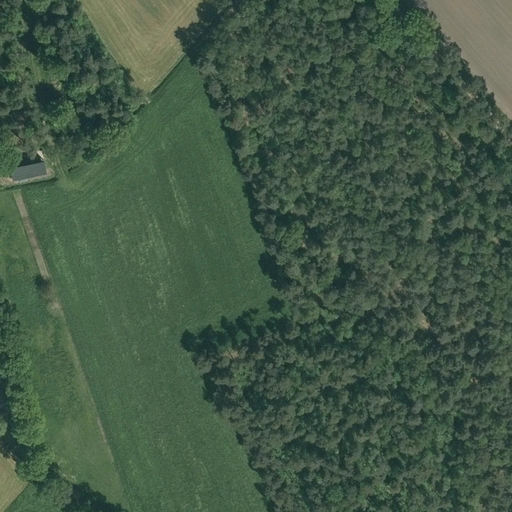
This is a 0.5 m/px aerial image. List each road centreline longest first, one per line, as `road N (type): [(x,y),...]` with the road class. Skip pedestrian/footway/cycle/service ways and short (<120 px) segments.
road 1 (track): [(26,0),(56,159),(0,170)]
road 2 (track): [(382,0),(511,142)]
